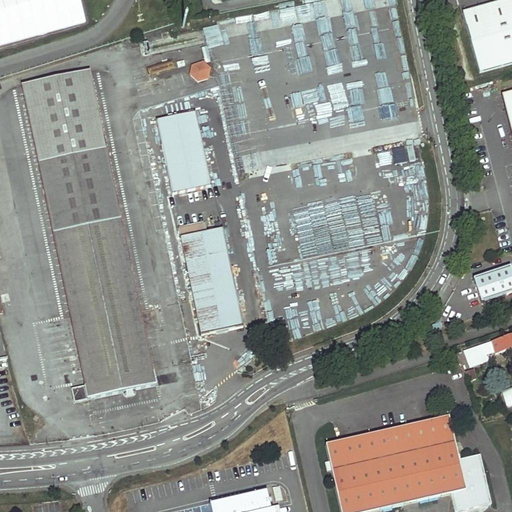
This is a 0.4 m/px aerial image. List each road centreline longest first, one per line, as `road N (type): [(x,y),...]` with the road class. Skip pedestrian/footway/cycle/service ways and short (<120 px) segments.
road 1 (residential): [(85,461),(183,438),(283,377),(389,333),(420,307),(454,239),(457,199),(418,0)]
road 2 (unknown): [(393,198),(403,246),(389,279),(268,284),(227,84),(121,98)]
road 3 (unknown): [(32,322),(44,292),(33,178),(6,83)]
